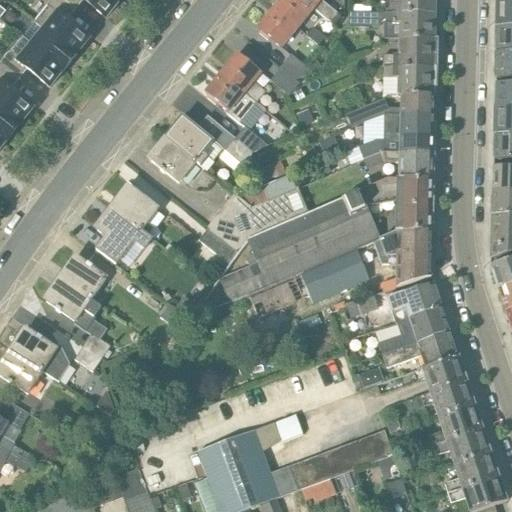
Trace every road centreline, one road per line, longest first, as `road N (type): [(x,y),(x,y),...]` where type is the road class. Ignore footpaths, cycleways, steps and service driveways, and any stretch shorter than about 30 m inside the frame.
road 1 (residential): [(511,407),(463,235),(468,0)]
road 2 (residential): [(0,285),(221,0)]
